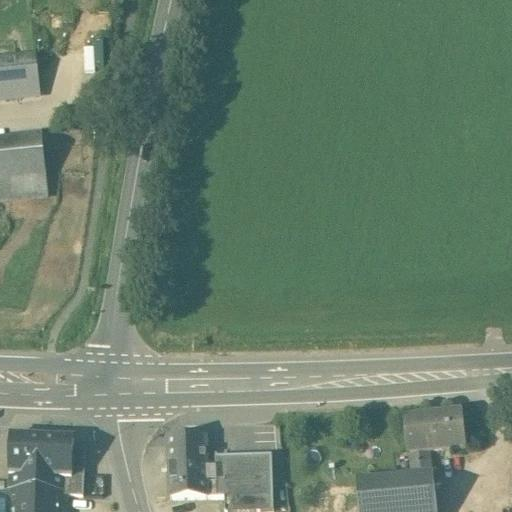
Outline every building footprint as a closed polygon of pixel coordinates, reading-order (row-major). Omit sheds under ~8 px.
[(36,57),(0,58),(0,100),(38,99),(36,57)] [(42,139),(0,143),(0,186),(46,182),(42,139)] [(462,417),(404,423),(408,457),(410,457),(429,455),(466,451),(462,417)] [(73,444),(13,441),(11,480),(12,480),(11,495),(66,497),(66,498),(83,499),(85,455),(73,454),(73,444)] [(205,441),(174,442),(169,447),(171,502),(208,502),(207,487),(205,441)] [(429,455),(410,457),(413,478),(431,476),(429,455)] [(273,511),(272,460),(216,461),(217,486),(207,487),(208,502),(225,501),(225,511),(273,511)] [(413,478),(357,484),(359,511),(436,511),(433,476),(431,476),(413,478)] [(10,511),(65,511),(66,498),(66,497),(11,495),(10,511)]
